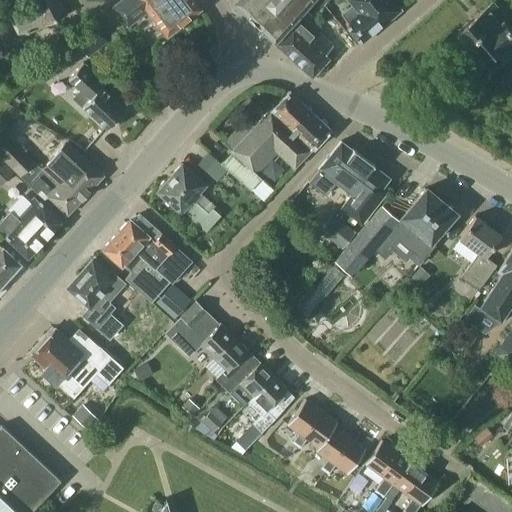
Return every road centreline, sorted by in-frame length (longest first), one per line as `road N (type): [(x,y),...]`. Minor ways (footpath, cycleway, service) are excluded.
road 1 (residential): [(436,464),(319,375),(212,269),(356,107)]
road 2 (tertiary): [(0,324),(217,82),(246,68)]
road 3 (tertiary): [(511,192),(356,107)]
road 4 (residential): [(324,92),(429,0)]
